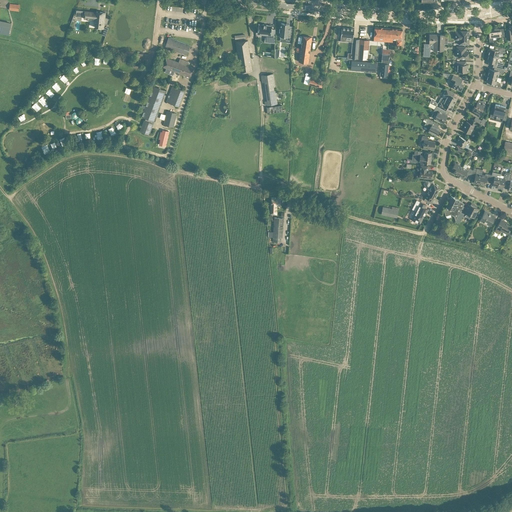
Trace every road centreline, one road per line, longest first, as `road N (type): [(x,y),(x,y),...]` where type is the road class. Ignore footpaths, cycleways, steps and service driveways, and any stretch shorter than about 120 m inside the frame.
road 1 (track): [(8,198),(71,155),(144,160),(259,186)]
road 2 (track): [(0,187),(26,223),(54,289),(79,434)]
road 3 (track): [(79,434),(83,503),(249,511)]
road 4 (tertiary): [(477,12),(317,8)]
